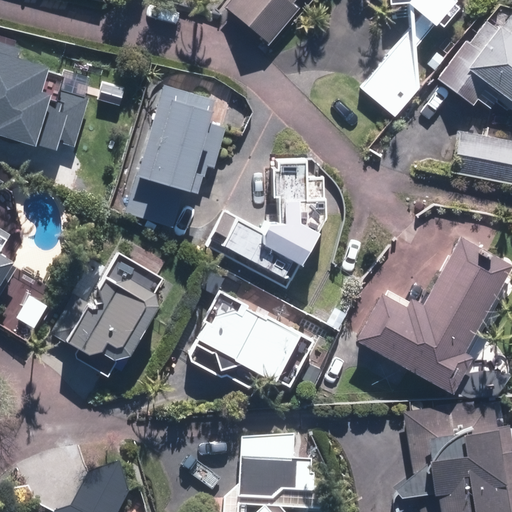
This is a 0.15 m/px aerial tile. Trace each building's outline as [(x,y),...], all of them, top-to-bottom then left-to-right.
[(227,0),(220,9),(264,46),(294,11),(288,6),(293,0),(227,0)] [(377,0),(378,9),(398,7),(400,9),(402,33),(354,89),(390,119),(415,89),(410,51),(452,0),(377,0)] [(477,22),(433,82),(467,108),(481,90),(511,112),(511,14),(508,11),(492,33),(477,22)] [(0,54),(0,129),(49,140),(65,69),(0,54)] [(205,101),(154,87),(118,216),(168,230),(205,101)] [(511,143),(454,132),(445,176),(511,188),(511,143)] [(225,214),(205,251),(281,291),(318,223),(317,180),(297,180),(297,164),(267,164),(267,173),(261,173),(261,202),(267,202),(267,224),(259,224),(256,226),(253,229),(225,214)] [(372,297),(345,344),(442,398),(463,360),(454,355),(502,270),(450,240),(412,308),(400,302),(396,310),(372,297)] [(88,355),(103,364),(119,360),(149,308),(144,297),(120,283),(107,286),(95,279),(83,300),(71,293),(44,339),(77,358),(88,355)] [(262,386),(288,338),(234,310),(201,319),(187,346),(262,386)] [(486,402),(397,413),(410,511),(511,511),(511,451),(507,452),(503,427),(490,429),(486,402)] [(260,511),(259,511),(302,511),(305,466),(287,465),(289,441),(234,446),(230,510),(260,511)] [(64,511),(63,511),(116,511),(122,499),(113,468),(83,477),(64,511)]
